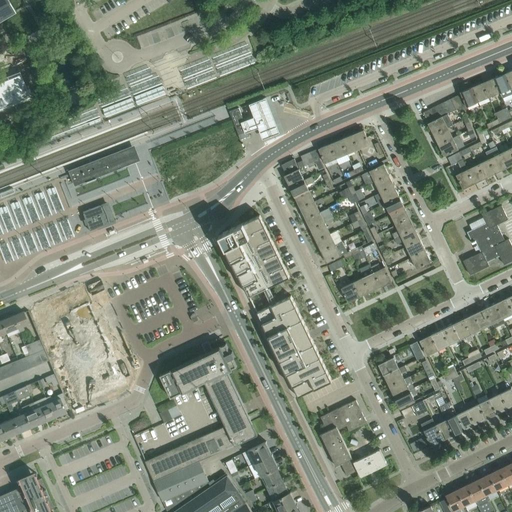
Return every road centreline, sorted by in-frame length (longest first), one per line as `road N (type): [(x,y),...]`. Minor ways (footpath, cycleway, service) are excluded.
road 1 (tertiary): [(333,511),(234,314)]
road 2 (residential): [(260,162),(351,352)]
road 3 (tertiary): [(372,104),(511,46)]
road 4 (residential): [(351,352),(416,487)]
road 5 (tertiary): [(178,220),(43,282)]
road 6 (tertiary): [(43,282),(182,230)]
road 7 (residential): [(134,400),(0,460)]
road 8 (residential): [(134,400),(155,352),(234,314)]
road 9 (residential): [(372,104),(430,224)]
road 10 (residential): [(242,0),(221,22),(130,57)]
road 11 (residential): [(351,352),(466,297)]
road 12 (tertiary): [(260,162),(372,104)]
